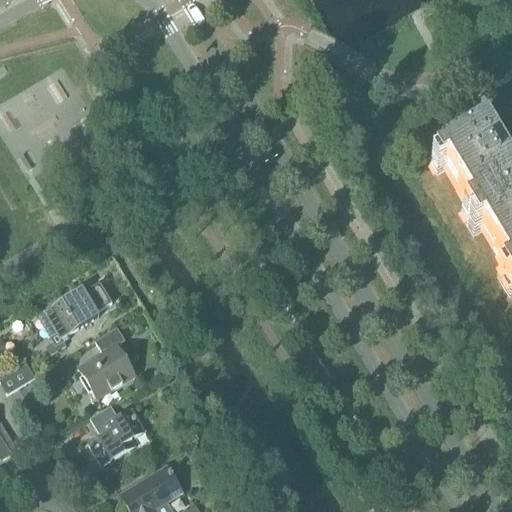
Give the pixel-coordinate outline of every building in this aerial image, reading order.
[(511,183),(511,182),(505,173),(494,153),(491,148),(484,137),(483,136),(482,136),(438,163),(511,287),(511,183)] [(111,307),(103,293),(100,287),(85,296),(82,292),(43,315),(56,337),(49,341),(52,346),(45,350),(50,358),(66,349),(64,346),(69,343),(67,340),(100,320),(97,315),(111,307)] [(109,391),(112,394),(135,380),(116,350),(125,345),(117,332),(96,345),(105,359),(96,364),(95,363),(80,373),(96,399),(109,391)] [(23,370),(0,383),(0,385),(7,398),(31,384),(23,370)] [(44,376),(42,372),(33,378),(35,381),(44,376)] [(133,414),(132,413),(118,422),(111,410),(90,424),(101,442),(89,450),(103,472),(132,453),(128,447),(146,435),(142,437),(129,416),(133,414)] [(0,464),(1,465),(11,459),(0,439),(0,464)] [(167,470),(118,499),(125,511),(156,511),(182,497),(167,470)]
